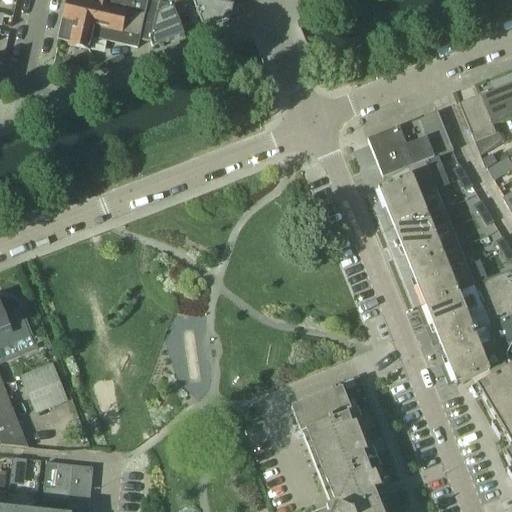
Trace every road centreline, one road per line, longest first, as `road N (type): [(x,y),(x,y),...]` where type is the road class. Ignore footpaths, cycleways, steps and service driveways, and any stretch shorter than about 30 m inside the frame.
road 1 (residential): [(0,250),(315,121)]
road 2 (residential): [(17,114),(272,17)]
road 3 (residential): [(307,505),(270,403),(404,347)]
road 4 (residential): [(404,347),(315,121)]
road 5 (residential): [(315,121),(511,42)]
road 6 (residential): [(470,511),(404,347)]
